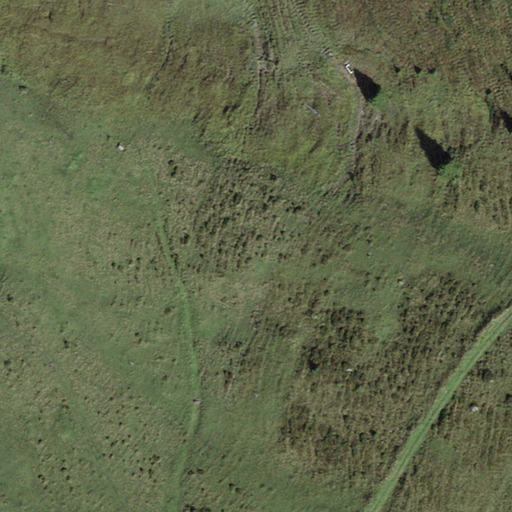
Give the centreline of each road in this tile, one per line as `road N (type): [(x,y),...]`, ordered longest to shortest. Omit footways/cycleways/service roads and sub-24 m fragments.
road 1 (track): [(137,511),(56,359),(0,319)]
road 2 (track): [(511,325),(370,511)]
